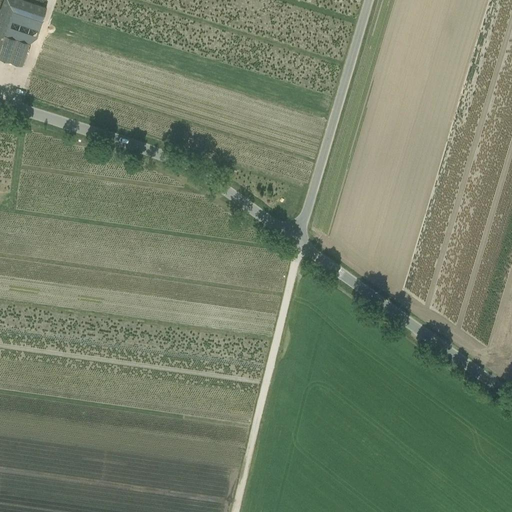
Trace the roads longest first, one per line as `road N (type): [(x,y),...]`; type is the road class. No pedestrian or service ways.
road 1 (unclassified): [(299,243),(190,166),(0,102)]
road 2 (track): [(234,511),(299,243)]
road 3 (unclassified): [(511,398),(299,243)]
road 4 (unclassified): [(299,243),(369,0)]
